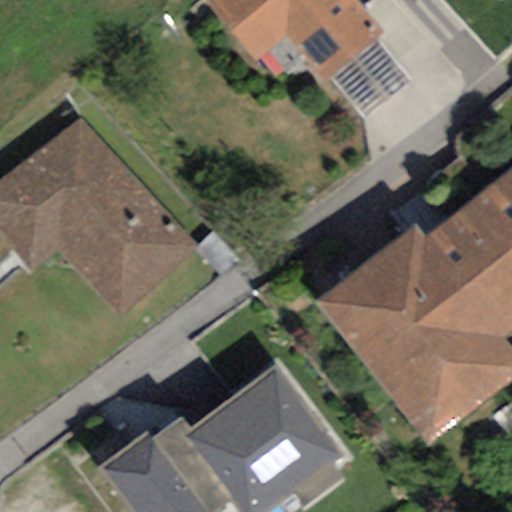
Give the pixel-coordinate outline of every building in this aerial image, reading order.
[(345,0),(220,0),(205,13),(255,73),(285,48),(322,93),(382,44),(345,0)] [(387,58),(343,95),(366,121),(410,84),(387,58)] [(195,249),(80,126),(0,184),(0,237),(30,278),(52,261),(69,266),(119,321),(195,249)] [(511,338),(511,173),(423,244),(415,234),(314,314),(428,457),(511,389),(511,359),(501,347),(511,338)] [(151,439),(97,482),(120,511),(225,511),(231,508),(234,511),(278,511),(342,462),(273,375),(190,441),(179,428),(156,446),(151,439)]
